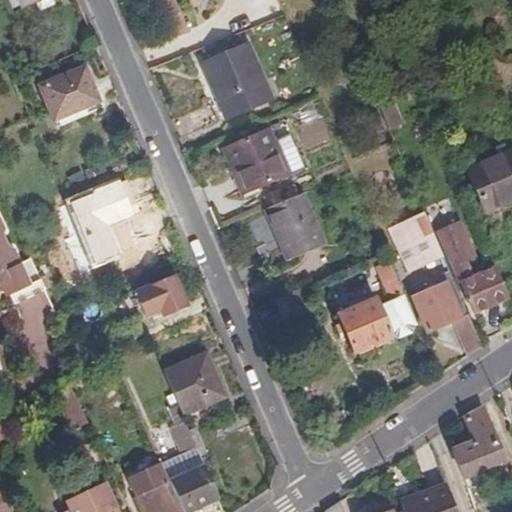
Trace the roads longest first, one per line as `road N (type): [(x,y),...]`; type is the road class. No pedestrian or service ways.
road 1 (residential): [(310,492),(98,0)]
road 2 (residential): [(310,492),(511,357)]
